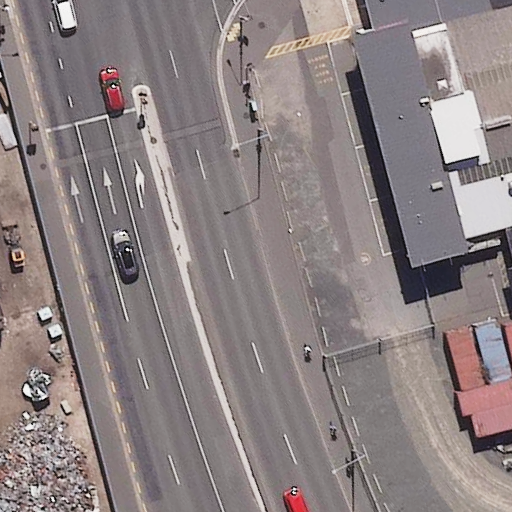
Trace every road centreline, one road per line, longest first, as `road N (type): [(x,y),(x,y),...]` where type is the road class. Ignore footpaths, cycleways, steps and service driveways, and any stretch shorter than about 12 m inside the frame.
road 1 (secondary): [(156,0),(230,268),(315,511)]
road 2 (secondary): [(191,511),(57,0)]
